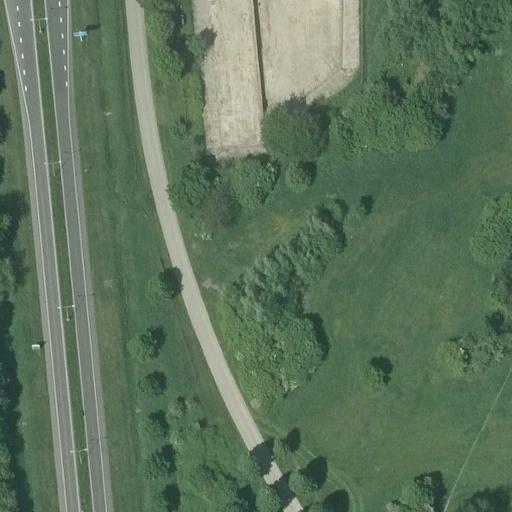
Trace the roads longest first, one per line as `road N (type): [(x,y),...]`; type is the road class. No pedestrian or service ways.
road 1 (unclassified): [(292,511),(244,434),(179,257),(147,114),(136,0)]
road 2 (primary): [(104,511),(51,0)]
road 3 (primary): [(21,0),(68,511)]
